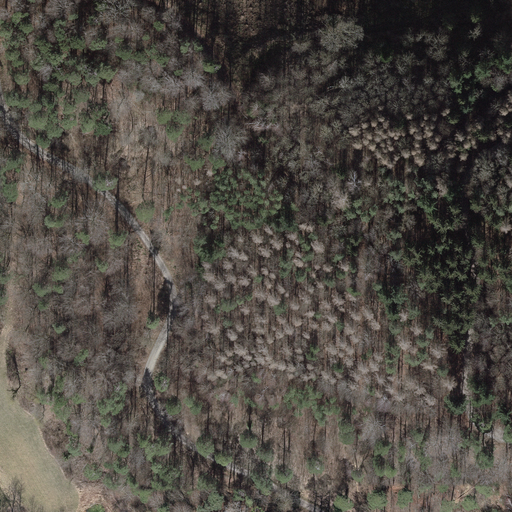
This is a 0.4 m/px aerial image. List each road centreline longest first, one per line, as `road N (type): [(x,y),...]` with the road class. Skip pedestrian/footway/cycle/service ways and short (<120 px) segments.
road 1 (track): [(0,91),(14,134),(90,178),(162,265),(176,297),(150,364),(161,414),(197,447),(316,511)]
road 2 (track): [(511,141),(486,152),(471,177),(465,207),(482,251),(477,299)]
road 3 (track): [(511,437),(474,417),(466,391),(477,299)]
